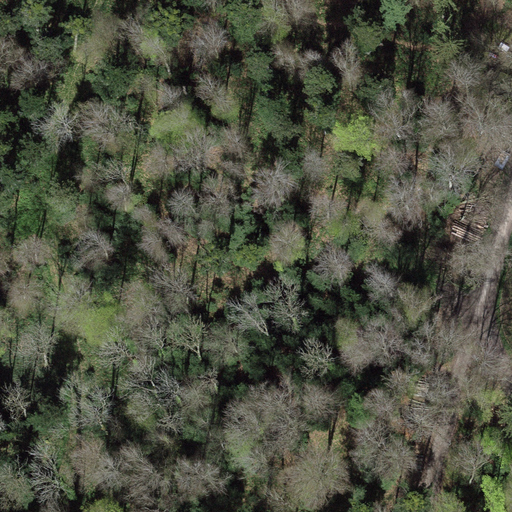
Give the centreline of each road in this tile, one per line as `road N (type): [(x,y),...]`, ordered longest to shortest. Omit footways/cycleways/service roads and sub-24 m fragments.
road 1 (track): [(49,511),(75,462),(76,371),(51,246),(65,83),(90,14)]
road 2 (track): [(423,511),(476,330)]
road 3 (track): [(511,217),(476,330),(511,387)]
